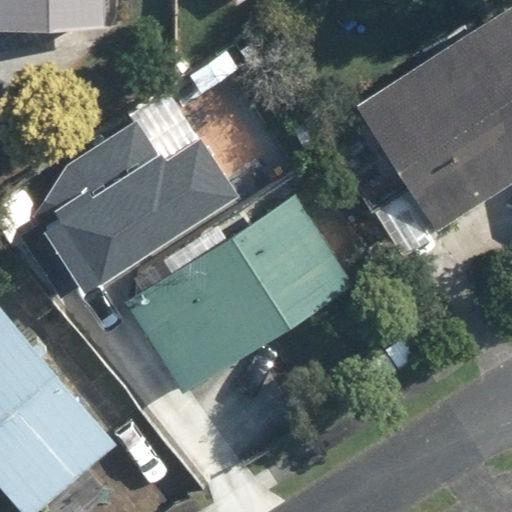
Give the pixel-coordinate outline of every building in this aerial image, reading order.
[(0,0),(0,20),(106,21),(105,0),(0,0)] [(511,0),(362,92),(441,221),(511,177),(511,0)] [(24,186),(83,278),(236,181),(196,118),(158,142),(140,113),(24,186)] [(359,276),(299,186),(132,297),(192,387),(359,276)] [(122,431),(0,294),(0,469),(35,509),(122,431)]
